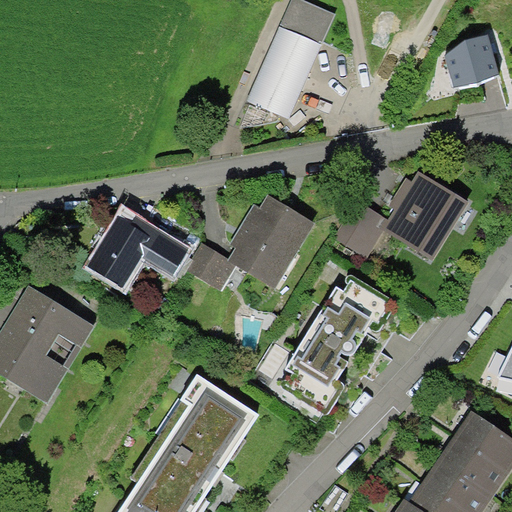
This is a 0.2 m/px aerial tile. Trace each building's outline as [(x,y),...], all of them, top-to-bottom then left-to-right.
[(332,17),(295,0),(288,0),(241,103),(284,122),(332,17)] [(498,75),(487,34),(464,40),(445,55),(454,88),(498,75)] [(356,202),(331,242),(370,266),(388,238),(428,263),(464,205),(407,170),(378,216),(356,202)] [(114,222),(89,265),(119,282),(135,254),(168,273),(172,265),(218,291),(232,267),(270,289),(307,224),(281,209),(250,207),(227,246),(231,248),(224,259),(198,244),(194,251),(133,216),(126,228),(114,222)] [(382,304),(344,279),(318,317),(314,314),(269,380),(320,414),(335,391),(327,385),(382,304)] [(94,324),(25,285),(0,328),(0,376),(48,404),(94,324)] [(511,346),(497,376),(511,379),(511,346)] [(132,482),(112,511),(192,511),(255,416),(194,376),(127,479),(132,482)] [(511,441),(467,409),(391,511),(472,511),(511,458),(511,441)]
